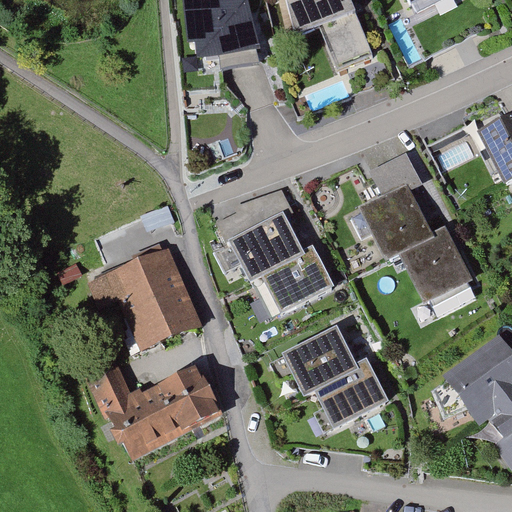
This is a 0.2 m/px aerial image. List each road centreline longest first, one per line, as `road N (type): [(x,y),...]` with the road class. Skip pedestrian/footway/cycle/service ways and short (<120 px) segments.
road 1 (residential): [(184,211),(511,71)]
road 2 (residential): [(511,508),(255,475)]
road 3 (track): [(0,57),(151,156),(176,185),(184,211)]
